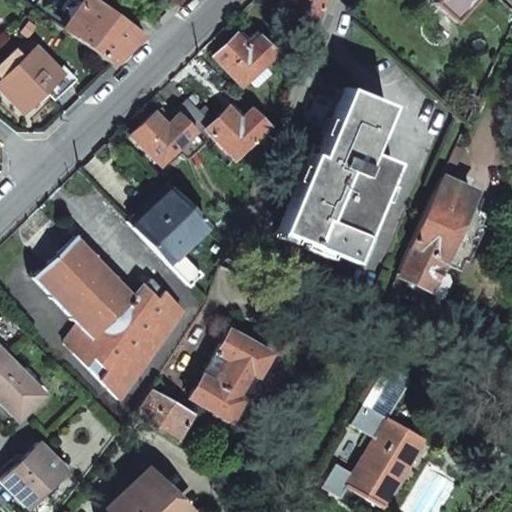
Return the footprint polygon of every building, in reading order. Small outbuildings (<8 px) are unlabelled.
[(70,17),(81,0),(66,0),(59,10),(70,17)] [(142,36),(92,0),(81,0),(70,17),(60,29),(111,66),(126,51),(142,36)] [(279,0),(277,6),(315,20),(321,0),(279,0)] [(432,0),(430,2),(452,23),(472,0),(432,0)] [(48,8),(39,1),(32,11),(41,16),(48,8)] [(221,45),(210,57),(240,86),(274,52),(258,35),(246,47),(233,34),(221,45)] [(0,90),(21,111),(29,103),(44,89),(51,82),(59,74),(32,48),(22,58),(14,50),(0,63),(0,90)] [(276,231),(349,262),(390,162),(365,152),(384,105),(342,88),(330,118),(318,148),(311,145),(276,231)] [(184,99),(173,111),(176,114),(192,131),(193,130),(204,119),(184,99)] [(214,118),(202,129),(232,159),(267,125),(249,108),(237,120),(226,108),(214,118)] [(140,124),(129,135),(158,165),(192,132),(192,131),(176,114),(163,126),(152,113),(140,124)] [(388,287),(424,303),(441,298),(449,281),(445,270),(447,265),(459,271),(463,260),(467,262),(483,226),(480,224),(485,214),(463,205),(469,191),(454,185),(438,179),(389,287),(388,287)] [(149,207),(129,227),(163,263),(204,224),(204,223),(168,187),(149,207)] [(51,256),(30,277),(88,338),(98,329),(131,297),(72,236),(51,256)] [(180,311),(149,279),(131,297),(141,308),(118,327),(117,328),(115,329),(113,330),(112,331),(110,331),(109,331),(108,332),(107,332),(106,332),(105,332),(104,332),(102,331),(101,331),(99,330),(98,329),(88,338),(72,354),(103,386),(180,311)] [(131,297),(98,329),(99,330),(101,331),(102,331),(104,332),(105,332),(106,332),(107,332),(108,332),(109,331),(110,331),(112,331),(113,330),(115,329),(117,328),(118,327),(141,308),(131,297)] [(382,303),(367,335),(384,342),(399,311),(382,303)] [(79,328),(63,344),(72,354),(88,338),(79,328)] [(226,329),(185,398),(226,422),(267,353),(226,329)] [(511,330),(489,356),(511,376),(511,330)] [(4,357),(0,360),(0,406),(14,421),(41,394),(19,371),(4,357)] [(156,379),(129,415),(172,440),(187,416),(159,399),(167,388),(156,379)] [(333,463),(319,487),(337,498),(344,487),(378,508),(419,439),(360,403),(347,424),(371,438),(349,473),(333,463)] [(187,430),(180,444),(206,458),(213,444),(187,430)] [(0,471),(2,474),(0,476),(0,483),(23,507),(61,469),(35,442),(18,458),(15,453),(0,468),(0,471)] [(511,442),(501,455),(511,462),(511,442)] [(244,456),(235,472),(271,494),(281,478),(244,456)] [(183,511),(145,472),(103,511),(183,511)]
